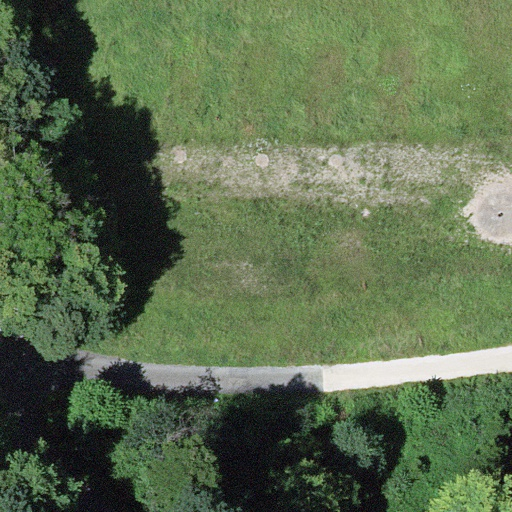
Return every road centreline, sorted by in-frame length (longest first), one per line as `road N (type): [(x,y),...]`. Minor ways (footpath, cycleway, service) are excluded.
road 1 (track): [(0,354),(323,377),(511,353)]
road 2 (unclassified): [(0,424),(100,511)]
